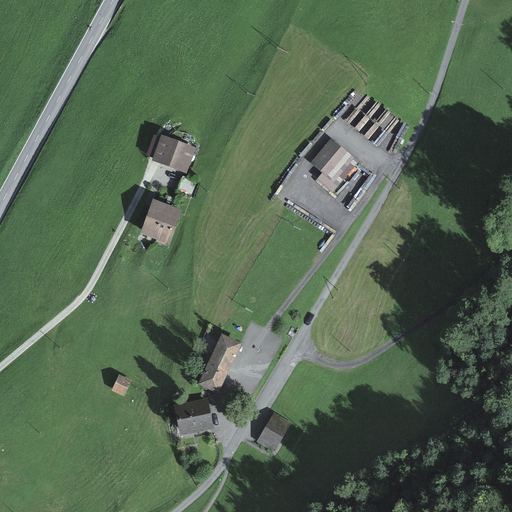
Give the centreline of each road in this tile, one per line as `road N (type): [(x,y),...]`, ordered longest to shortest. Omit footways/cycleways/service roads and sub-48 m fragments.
road 1 (unclassified): [(465,0),(418,130),(377,205),(214,476),(176,511)]
road 2 (track): [(296,344),(350,366),(442,314),(511,249)]
road 3 (secondary): [(113,0),(0,207)]
